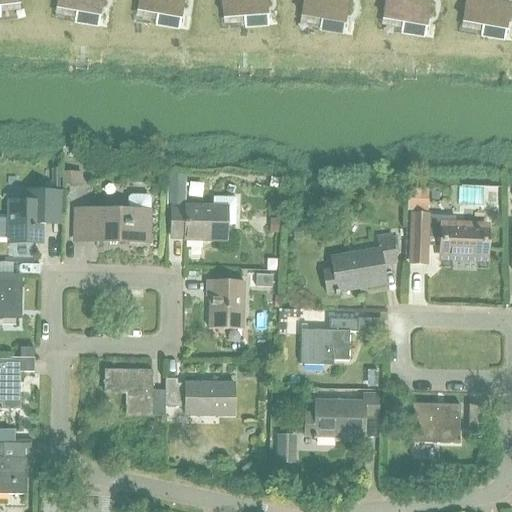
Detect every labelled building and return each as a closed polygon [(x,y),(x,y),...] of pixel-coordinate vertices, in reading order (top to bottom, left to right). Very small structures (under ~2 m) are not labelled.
[(56,0),(55,8),(75,12),(73,22),(97,26),(101,0),(56,0)] [(137,0),(136,11),(156,15),(154,24),(178,29),(183,0),(137,0)] [(265,0),(220,0),(222,18),(242,17),(242,27),(267,25),(265,0)] [(302,0),(299,16),(319,20),(318,30),(342,34),(347,0),(302,0)] [(416,0),(384,0),(381,19),(401,23),(399,32),(423,37),(429,2),(416,0)] [(479,0),(464,0),(461,22),(481,26),(479,35),(503,40),(509,5),(479,0)] [(61,172),(60,184),(80,185),(81,173),(61,172)] [(184,175),(168,174),(167,209),(183,209),(184,175)] [(406,189),(405,212),(426,213),(427,190),(406,189)] [(0,219),(0,240),(7,240),(7,244),(39,245),(40,204),(47,205),(47,217),(60,217),(60,193),(24,192),(24,204),(8,204),(8,220),(0,219)] [(125,200),(124,212),(73,211),(73,239),(86,239),(86,243),(146,245),(148,200),(145,198),(128,197),(125,200)] [(233,225),(234,199),(211,199),(211,209),(184,209),(184,210),(171,210),(170,240),(183,240),(183,242),(223,243),(223,225),(233,225)] [(484,261),(485,228),(453,226),(454,218),(426,217),(410,216),(409,264),(425,265),(426,238),(440,238),(439,258),(484,261)] [(276,221),(267,221),(267,235),(276,235),(276,221)] [(301,226),(292,226),(292,240),(301,240),(301,226)] [(380,266),(394,264),(389,236),(374,238),(376,251),(328,259),(330,273),(320,274),(324,295),(383,285),(380,266)] [(5,257),(4,265),(13,265),(13,255),(5,255),(5,257)] [(247,275),(246,289),(270,290),(270,276),(247,275)] [(0,317),(17,318),(18,278),(0,277),(0,317)] [(204,283),(204,302),(208,302),(207,331),(241,332),(242,284),(204,283)] [(355,334),(356,321),(327,321),(327,332),(299,332),(299,362),(347,363),(348,334),(355,334)] [(32,349),(18,349),(18,359),(32,359),(32,349)] [(0,410),(17,411),(18,374),(32,374),(32,359),(18,359),(6,359),(6,362),(0,361),(0,410)] [(268,363),(258,363),(258,377),(268,377),(268,363)] [(162,409),(162,393),(149,393),(149,373),(103,373),(103,395),(124,395),(124,417),(149,418),(149,417),(162,417),(162,409)] [(162,381),(162,393),(162,409),(183,409),(183,418),(232,418),(232,386),(175,386),(175,382),(162,381)] [(376,421),(377,397),(362,396),(362,404),(313,403),(313,417),(303,417),(303,438),(362,439),(362,420),(376,421)] [(457,446),(458,407),(410,406),(409,445),(457,446)] [(482,437),(482,407),(467,407),(467,437),(482,437)] [(295,436),(276,436),(275,463),(294,463),(295,436)] [(0,446),(0,496),(23,497),(24,460),(1,459),(1,446),(0,446)] [(250,464),(238,471),(244,480),(256,471),(250,464)]
